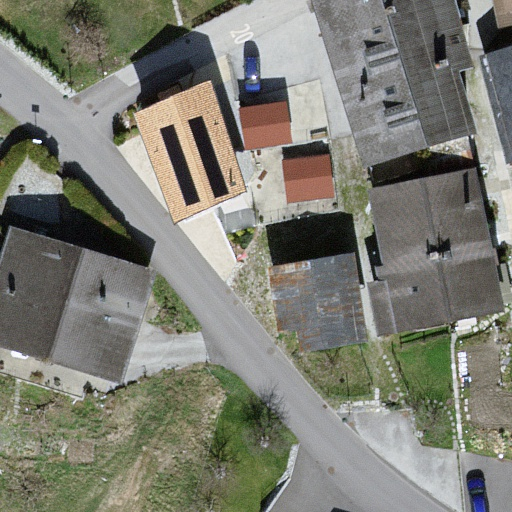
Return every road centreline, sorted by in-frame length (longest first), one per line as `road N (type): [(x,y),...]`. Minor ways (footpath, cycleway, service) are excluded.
road 1 (residential): [(59,150),(170,298),(356,511)]
road 2 (residential): [(59,150),(147,85),(325,0)]
